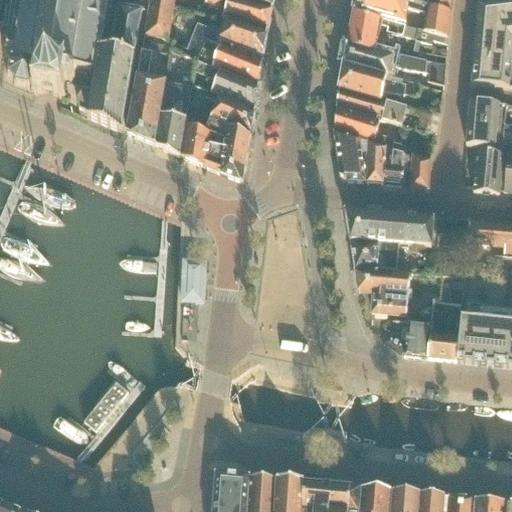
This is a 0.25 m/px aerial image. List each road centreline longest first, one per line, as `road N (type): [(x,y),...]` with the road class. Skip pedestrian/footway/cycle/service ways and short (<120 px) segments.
road 1 (residential): [(511,487),(314,467),(203,442)]
road 2 (residential): [(511,388),(403,376),(220,337)]
road 3 (unclassified): [(230,225),(185,192),(0,112)]
road 4 (residential): [(444,208),(466,0)]
road 5 (residential): [(283,193),(316,0)]
road 6 (residential): [(0,480),(76,511),(189,506)]
road 7 (residential): [(444,208),(283,193)]
